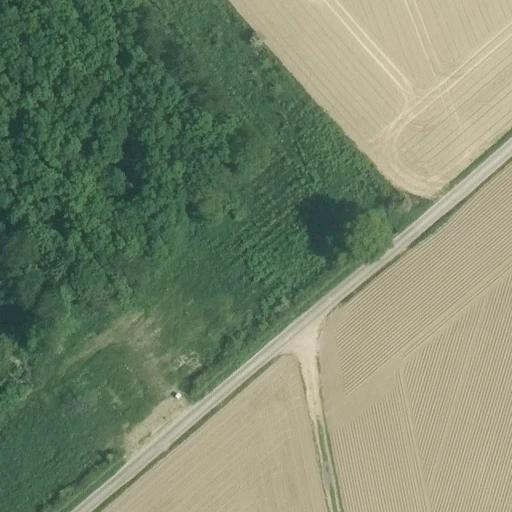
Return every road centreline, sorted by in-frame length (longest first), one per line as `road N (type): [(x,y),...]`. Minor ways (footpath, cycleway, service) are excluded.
road 1 (unclassified): [(86,511),(511,150)]
road 2 (track): [(337,511),(300,329)]
